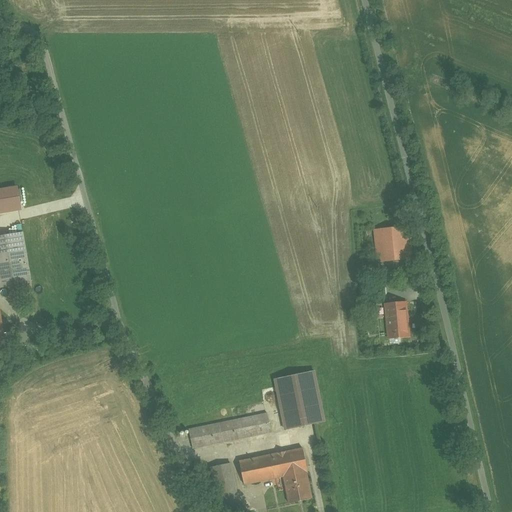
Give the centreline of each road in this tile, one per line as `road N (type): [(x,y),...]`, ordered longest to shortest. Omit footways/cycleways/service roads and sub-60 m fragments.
road 1 (unclassified): [(208,511),(118,318),(46,47),(25,27),(0,23)]
road 2 (unclassified): [(364,0),(491,511)]
